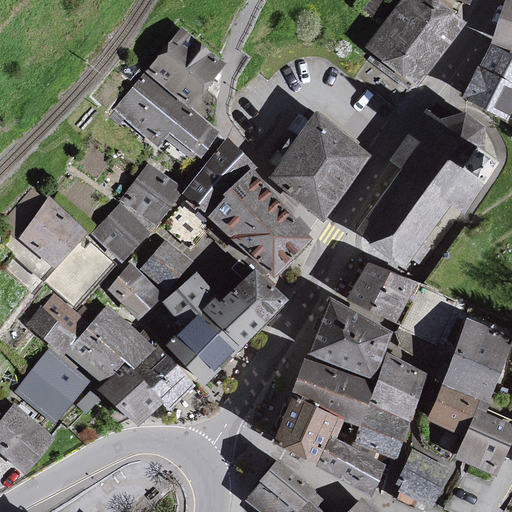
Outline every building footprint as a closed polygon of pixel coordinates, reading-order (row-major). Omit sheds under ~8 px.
[(459,22),(431,0),(407,0),(371,47),(414,80),(459,22)] [(511,0),(508,0),(495,40),(511,45),(511,0)] [(222,66),(181,32),(150,69),(191,103),(222,66)] [(511,110),(511,56),(495,48),(483,71),(479,69),(466,95),(509,117),(511,110)] [(145,74),(118,108),(160,142),(170,130),(201,154),(218,132),(145,74)] [(406,169),(359,229),(404,265),(453,207),(467,217),(489,186),(506,160),(482,143),(485,134),(484,122),(475,116),(463,112),(446,118),(428,112),(391,161),(406,169)] [(363,156),(315,117),(269,173),(317,212),(363,156)] [(227,142),(186,193),(212,216),(254,172),(257,168),(227,142)] [(180,188),(150,167),(127,200),(157,221),(180,188)] [(310,240),(275,198),(254,172),(212,216),(233,236),(275,274),(310,240)] [(56,266),(83,233),(49,205),(22,238),(56,266)] [(149,231),(121,206),(96,235),(124,259),(149,231)] [(113,265),(84,242),(45,285),(73,307),(113,265)] [(190,264),(168,243),(144,268),(167,288),(190,264)] [(412,284),(370,263),(354,296),(396,317),(412,284)] [(160,297),(132,268),(111,288),(139,317),(160,297)] [(244,342),(276,310),(286,300),(256,270),(221,305),(217,300),(195,278),(167,304),(189,328),(171,346),(206,380),(220,366),(240,346),(244,342)] [(457,306),(420,290),(403,328),(408,330),(400,349),(432,363),(457,306)] [(76,318),(54,298),(31,323),(61,350),(93,316),(84,308),(76,318)] [(391,332),(332,301),(311,352),(372,377),(391,332)] [(104,382),(124,361),(129,365),(104,390),(139,423),(163,398),(171,406),(194,384),(159,349),(112,307),(71,352),(104,382)] [(511,338),(469,322),(446,382),(487,398),(511,338)] [(87,381),(51,352),(19,391),(48,415),(55,420),(80,390),(87,381)] [(426,374),(388,354),(373,402),(409,417),(426,374)] [(394,455),(408,422),(369,407),(365,405),(373,385),(308,359),(295,391),(334,407),(331,412),(363,425),(357,440),(394,455)] [(477,401),(444,387),(431,415),(465,430),(477,401)] [(279,428),(274,441),(318,461),(371,488),(383,463),(329,436),(331,433),(337,435),(344,420),(293,398),(291,403),(279,428)] [(52,439),(14,407),(0,424),(0,446),(27,469),(52,439)] [(511,434),(511,425),(479,411),(459,456),(495,473),(511,434)] [(448,468),(414,452),(399,485),(405,488),(403,491),(430,504),(448,468)] [(292,473),(278,462),(262,482),(249,499),(265,511),(321,511),(320,511),(316,506),(323,499),(300,480),(292,473)] [(371,511),(361,502),(350,511),(371,511)]
